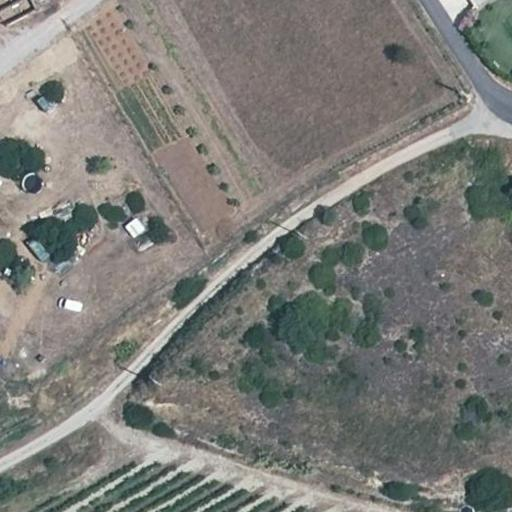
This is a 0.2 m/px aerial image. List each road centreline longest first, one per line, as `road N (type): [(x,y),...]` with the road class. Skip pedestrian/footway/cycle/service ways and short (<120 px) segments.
road 1 (track): [(0,458),(58,429),(248,251),(361,173),(470,121),(511,112)]
road 2 (unclassified): [(511,111),(476,73),(429,0)]
